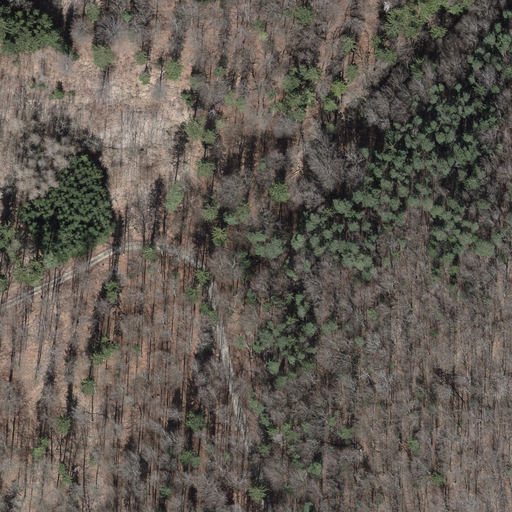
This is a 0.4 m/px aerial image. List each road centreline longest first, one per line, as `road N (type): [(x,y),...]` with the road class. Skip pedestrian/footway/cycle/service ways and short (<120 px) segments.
road 1 (track): [(0,310),(141,242),(202,265),(270,511)]
road 2 (track): [(511,47),(472,75),(317,225),(222,345)]
road 3 (track): [(0,17),(252,13),(308,0)]
